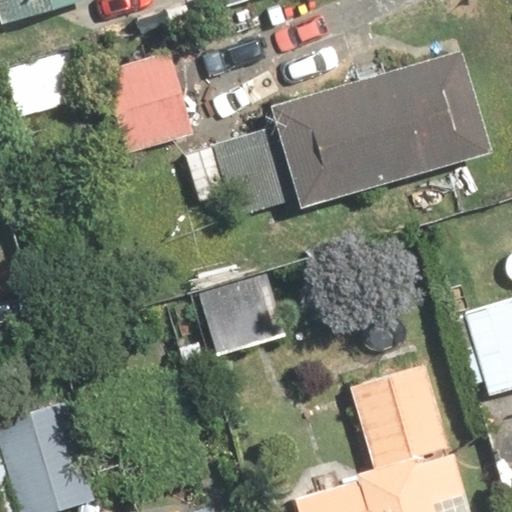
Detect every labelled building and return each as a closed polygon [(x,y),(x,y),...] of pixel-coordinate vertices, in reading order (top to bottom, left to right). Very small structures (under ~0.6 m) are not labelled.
[(0,0),(0,5),(8,30),(102,0),(0,0)] [(81,44),(12,64),(26,113),(95,92),(81,44)] [(467,52),(276,105),(304,208),(496,155),(467,52)] [(183,53),(108,69),(127,153),(202,136),(183,53)] [(188,154),(201,204),(228,197),(235,222),(277,211),(257,136),(188,154)] [(272,265),(199,291),(221,356),(295,331),(272,265)] [(511,299),(467,310),(488,394),(511,387),(511,299)] [(455,459),(430,363),(351,384),(376,480),(296,501),(299,511),(478,511),(464,457),(455,459)] [(80,404),(4,421),(23,511),(75,511),(102,506),(80,404)] [(229,511),(227,503),(186,511),(229,511)]
